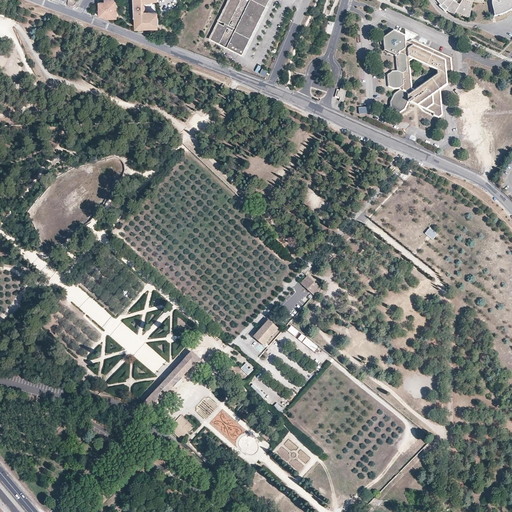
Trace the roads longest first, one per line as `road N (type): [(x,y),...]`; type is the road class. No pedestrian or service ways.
road 1 (track): [(288,333),(411,433),(407,452),(386,476),(341,492),(333,511)]
road 2 (residential): [(269,88),(476,178),(511,209)]
road 3 (residential): [(80,16),(269,88)]
